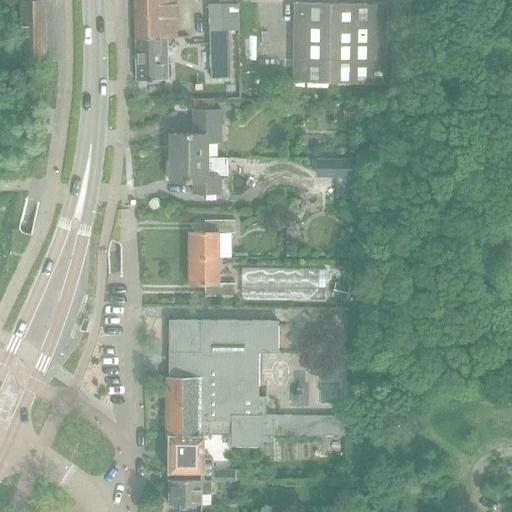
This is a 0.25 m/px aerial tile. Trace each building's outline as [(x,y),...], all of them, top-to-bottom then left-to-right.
[(10,54),(16,54),(16,63),(45,62),(44,0),(40,0),(22,0),(22,37),(10,37),(10,54)] [(135,0),(135,4),(136,19),(136,40),(167,39),(177,38),(175,0),(135,0)] [(294,82),(366,84),(387,84),(388,5),(296,3),(294,82)] [(228,31),(240,31),(239,4),(210,5),(212,78),(230,78),(228,31)] [(0,27),(11,27),(11,17),(0,16),(0,27)] [(167,39),(136,40),(137,81),(169,80),(169,78),(171,78),(171,64),(168,65),(167,39)] [(214,99),(193,99),(193,109),(214,108),(214,99)] [(344,106),(343,121),(356,122),(357,107),(344,106)] [(170,133),(170,157),(208,157),(208,141),(221,141),(221,121),(221,108),(214,108),(193,109),(193,133),(170,133)] [(208,157),(170,157),(170,181),(193,181),(193,193),(221,193),(221,172),(208,172),(208,157)] [(353,158),(325,158),(325,174),(353,174),(353,158)] [(189,232),(189,258),(219,258),(219,232),(236,232),(235,220),(204,220),(204,222),(206,222),(206,232),(189,232)] [(219,258),(189,258),(190,285),(206,284),(206,294),(205,294),(205,296),(235,296),(235,283),(220,283),(219,258)] [(335,282),(332,296),(346,299),(350,286),(335,282)] [(278,320),(169,320),(169,352),(175,352),(175,378),(169,378),(169,435),(204,435),(209,435),(209,415),(216,415),(216,433),(232,434),(232,447),(263,447),(263,436),(274,436),(351,435),(352,416),(267,416),(267,397),(259,397),(259,387),(259,352),(278,353),(278,320)] [(204,435),(169,435),(169,472),(204,473),(204,435)] [(237,481),(237,469),(216,469),(216,481),(237,481)] [(211,481),(201,480),(169,480),(169,505),(201,505),(201,494),(211,494),(211,481)]
